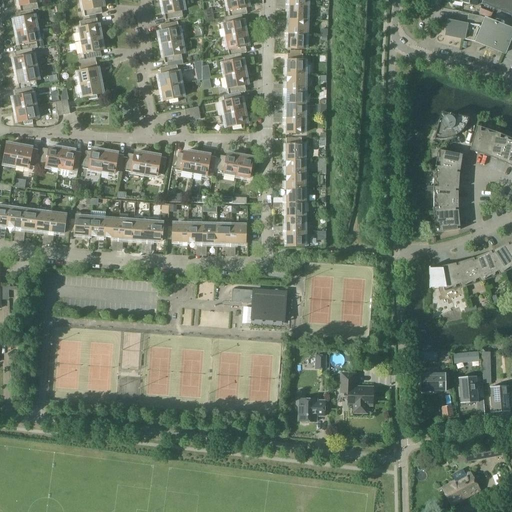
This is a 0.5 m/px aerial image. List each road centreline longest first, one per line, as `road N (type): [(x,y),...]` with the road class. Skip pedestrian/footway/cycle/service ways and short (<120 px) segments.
road 1 (unclassified): [(0,247),(80,258),(261,262),(265,142)]
road 2 (residential): [(403,446),(395,252),(480,233)]
road 3 (unclassified): [(0,131),(152,140)]
road 4 (residential): [(265,142),(271,0)]
road 5 (residential): [(152,140),(146,0)]
